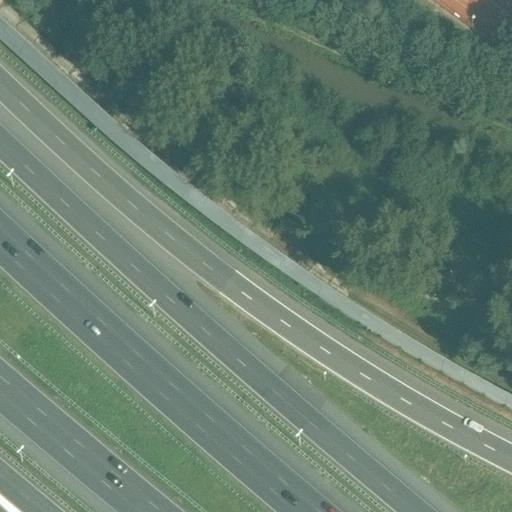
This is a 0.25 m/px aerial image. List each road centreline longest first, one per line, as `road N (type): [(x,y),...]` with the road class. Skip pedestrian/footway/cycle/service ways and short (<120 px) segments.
road 1 (motorway): [(511,462),(286,327),(172,241),(0,84)]
road 2 (motorway): [(417,511),(268,389),(0,143)]
road 3 (motorway): [(304,511),(0,238)]
road 4 (motorway): [(0,384),(150,511)]
